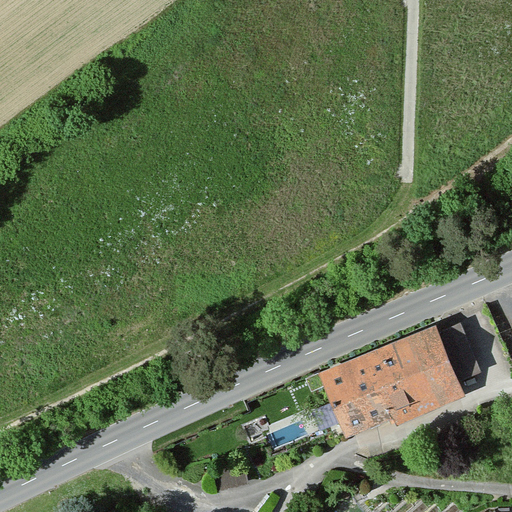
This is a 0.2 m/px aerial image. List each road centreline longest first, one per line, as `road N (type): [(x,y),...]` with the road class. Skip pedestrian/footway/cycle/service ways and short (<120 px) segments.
road 1 (track): [(0,428),(173,349),(454,184),(511,141)]
road 2 (tertiary): [(0,495),(511,267)]
road 3 (track): [(413,0),(407,175)]
